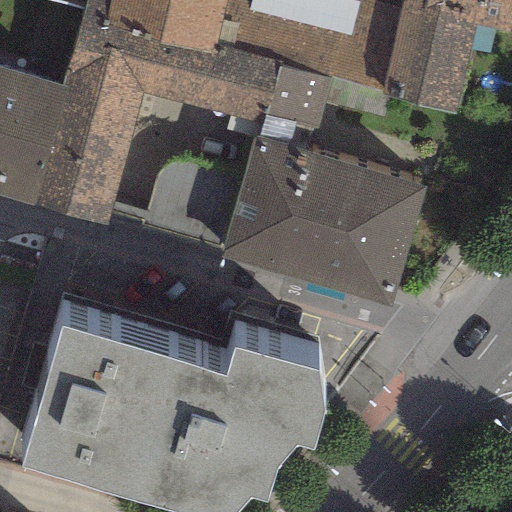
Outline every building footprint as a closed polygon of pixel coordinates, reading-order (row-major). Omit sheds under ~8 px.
[(67,89),(35,207),(105,226),(141,93),(262,125),(264,117),(278,62),(213,45),(211,54),(103,27),(109,1),(107,0),(84,0),(61,87),(67,89)] [(213,45),(224,0),(109,0),(109,1),(103,27),(211,54),(213,45)] [(400,9),(364,0),(248,0),(248,2),(240,0),(224,0),(213,45),(278,62),(264,117),(315,130),(329,78),(379,90),(400,9)] [(454,115),(474,27),(511,35),(511,0),(401,0),(400,9),(379,90),(378,97),(454,115)] [(0,68),(0,196),(35,207),(67,89),(61,87),(0,68)] [(220,247),(217,259),(389,308),(423,187),(251,139),(240,178),(220,247)] [(138,226),(220,247),(240,178),(190,165),(183,164),(174,164),(167,165),(162,168),(158,170),(138,226)] [(295,446),(310,451),(322,414),(317,372),(233,349),(225,379),(60,330),(20,470),(165,511),(237,511),(249,499),(264,503),(275,471),(295,446)]
